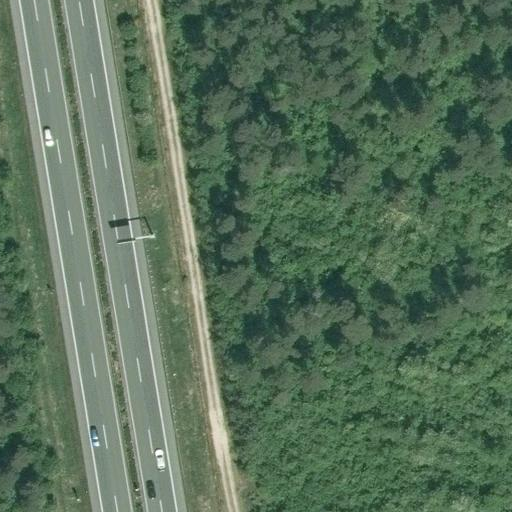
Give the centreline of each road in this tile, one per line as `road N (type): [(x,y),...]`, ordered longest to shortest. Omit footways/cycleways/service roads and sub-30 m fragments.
road 1 (track): [(154,0),(237,511)]
road 2 (motorway): [(162,511),(80,0)]
road 3 (motorway): [(35,0),(117,511)]
